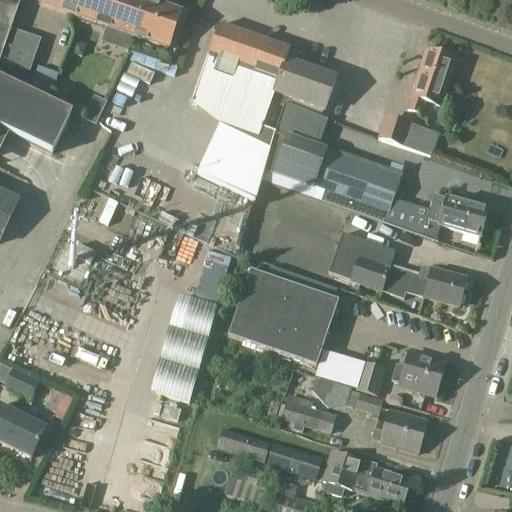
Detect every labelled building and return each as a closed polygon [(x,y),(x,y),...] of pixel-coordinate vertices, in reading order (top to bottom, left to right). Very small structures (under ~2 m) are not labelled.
[(0,0),(0,60),(10,31),(20,0),(0,0)] [(40,0),(38,5),(133,39),(167,52),(181,14),(142,0),(40,0)] [(202,71),(191,104),(261,129),(270,105),(282,109),(283,108),(289,101),(324,113),(335,81),(299,69),(285,64),(289,53),(289,52),(218,27),(202,71)] [(10,31),(0,60),(0,63),(29,74),(40,41),(10,31)] [(74,42),(69,55),(81,59),(86,47),(74,42)] [(413,89),(410,99),(411,99),(406,113),(416,116),(415,119),(418,120),(419,117),(420,117),(425,103),(440,108),(456,61),(425,51),(412,89),(413,89)] [(48,100),(57,76),(37,69),(28,93),(48,100)] [(0,131),(52,156),(72,116),(0,81),(0,131)] [(109,102),(96,97),(85,121),(98,127),(109,102)] [(283,109),(275,136),(286,140),(313,149),(317,151),(326,123),(285,107),(283,109)] [(385,119),(377,142),(401,150),(408,127),(385,119)] [(219,128),(196,176),(255,204),(261,183),(263,173),(269,152),(219,128)] [(429,133),(421,157),(430,160),(438,137),(429,133)] [(269,152),(263,173),(274,176),(274,175),(285,142),(286,140),(275,136),(269,152)] [(285,142),(274,175),(314,189),(314,187),(326,154),(317,151),(313,149),(286,140),(285,142)] [(326,154),(314,187),(388,212),(400,179),(326,154)] [(12,178),(26,184),(35,163),(20,157),(12,178)] [(263,173),(261,183),(321,204),(325,191),(314,187),(314,189),(274,175),(274,176),(263,173)] [(325,191),(321,204),(384,225),(388,214),(388,212),(325,191)] [(0,194),(0,244),(20,205),(0,194)] [(421,238),(421,239),(435,244),(439,230),(480,242),(488,213),(447,201),(433,197),(429,213),(428,214),(421,238)] [(286,223),(258,228),(260,239),(288,233),(286,223)] [(341,237),(327,276),(380,295),(380,294),(391,298),(400,272),(389,268),(394,255),(341,237)] [(76,247),(71,258),(89,266),(94,255),(76,247)] [(87,286),(94,269),(76,262),(69,278),(87,286)] [(203,274),(198,294),(221,300),(226,280),(203,274)] [(337,303),(249,274),(227,339),(315,369),(337,303)] [(428,287),(424,301),(458,309),(465,282),(431,274),(428,287)] [(465,329),(466,310),(426,308),(425,327),(465,329)] [(178,313),(153,411),(193,421),(218,323),(178,313)] [(396,368),(391,384),(400,387),(399,389),(434,400),(444,366),(409,356),(405,371),(396,368)] [(363,365),(360,375),(355,393),(376,400),(385,371),(363,365)] [(11,372),(3,388),(2,390),(29,403),(32,395),(38,384),(11,372)] [(54,394),(46,411),(54,415),(63,398),(54,394)] [(350,394),(345,409),(354,412),(358,396),(350,394)] [(358,396),(354,412),(378,419),(382,403),(358,396)] [(287,398),(284,408),(280,423),(293,427),(291,432),(301,435),(303,430),(330,438),(335,419),(314,412),(314,411),(310,410),(311,405),(287,398)] [(0,445),(7,448),(21,420),(0,409),(0,445)] [(427,422),(388,411),(379,444),(417,456),(427,422)] [(21,420),(7,448),(31,459),(44,431),(21,420)] [(269,447),(221,432),(215,451),(263,466),(269,447)] [(321,461),(317,460),(272,447),(266,469),(315,484),(321,461)] [(331,454),(322,484),(325,485),(323,493),(341,499),(343,491),(401,509),(409,482),(375,471),(376,468),(359,463),(331,454)] [(231,472),(223,498),(264,511),(269,493),(245,485),(247,477),(231,472)] [(279,498),(274,511),(315,511),(317,507),(293,500),(293,502),(279,498)]
